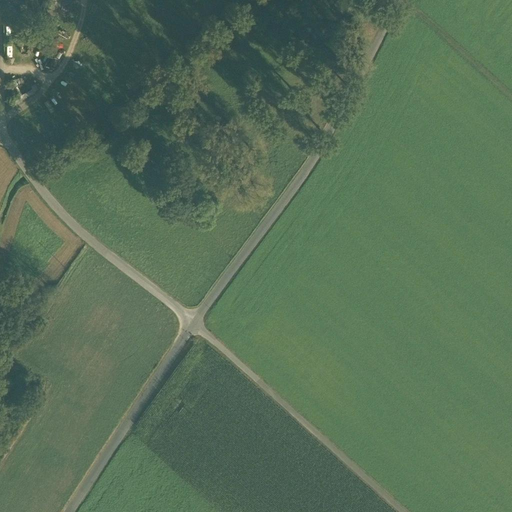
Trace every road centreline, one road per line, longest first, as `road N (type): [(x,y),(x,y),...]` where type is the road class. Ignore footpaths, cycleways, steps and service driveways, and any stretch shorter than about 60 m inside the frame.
road 1 (tertiary): [(193,322),(324,139),(401,0)]
road 2 (track): [(403,511),(193,322)]
road 3 (residential): [(193,322),(57,209),(0,133)]
road 4 (tertiary): [(68,511),(193,322)]
road 5 (track): [(80,0),(63,63),(0,125)]
road 6 (track): [(404,0),(511,98)]
